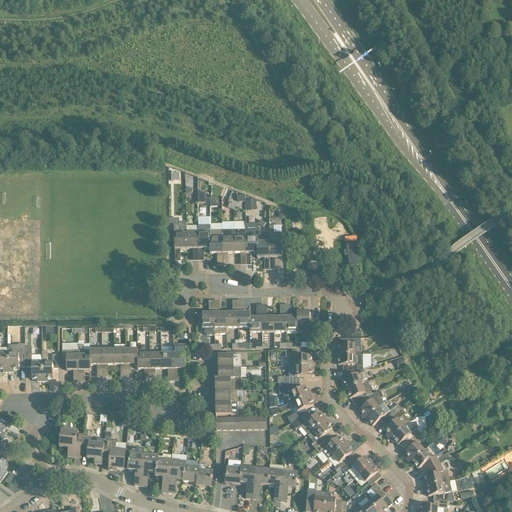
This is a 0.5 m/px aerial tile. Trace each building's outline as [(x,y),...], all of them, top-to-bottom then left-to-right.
[(219,207),(218,200),(212,197),(210,201),(211,209),(218,209),(218,207),(219,207)] [(256,201),(246,201),(247,211),(256,211),(256,201)] [(186,235),(187,235),(187,224),(179,224),(179,227),(172,227),(170,227),(169,227),(169,243),(174,243),(175,251),(186,250),(186,235)] [(210,232),(210,226),(198,226),(199,235),(198,235),(198,250),(210,250),(210,232)] [(269,243),(270,259),(282,259),(282,235),(274,234),(274,230),(270,227),(270,243),(269,243)] [(222,255),(221,231),(210,232),(210,250),(210,255),(222,255)] [(222,255),(234,255),(233,231),(222,231),(221,231),(222,255)] [(245,233),(245,231),(234,231),(233,231),(234,255),(245,255),(245,233)] [(258,244),(258,233),(245,233),(245,255),(257,254),(257,244),(258,244)] [(186,250),(198,250),(198,235),(187,235),(186,235),(186,250)] [(356,242),(346,244),(350,268),(359,266),(356,242)] [(257,259),(270,259),(269,243),(258,244),(257,244),(257,254),(257,259)] [(234,301),(234,310),(245,310),(245,301),(234,301)] [(281,315),(293,314),(292,305),(281,306),(281,315)] [(297,329),(298,329),(298,333),(310,333),(317,333),(316,329),(316,321),(310,321),(310,314),(297,314),(297,319),(297,329)] [(207,337),(215,337),(214,315),(202,315),(202,330),(204,330),(204,334),(207,337)] [(227,336),(227,330),(226,315),(214,315),(215,337),(215,336),(226,336),(227,336)] [(237,330),(239,330),(238,315),(226,315),(227,330),(237,330)] [(251,330),(250,320),(250,315),(238,315),(239,330),(250,330),(251,330)] [(250,335),(262,335),(262,319),(250,320),(251,330),(250,330),(250,335)] [(262,335),(274,334),(274,319),(262,319),(262,335)] [(274,334),(285,334),(285,319),(274,319),(274,334)] [(298,333),(298,329),(297,329),(297,319),(285,319),(285,334),(298,334),(298,333)] [(361,356),(361,340),(340,340),(340,346),(338,346),(338,351),(336,351),(336,357),(361,356)] [(394,348),(391,342),(384,343),(384,351),(394,348)] [(25,350),(25,345),(17,345),(17,346),(17,349),(8,349),(8,374),(14,374),(14,372),(19,371),(19,369),(25,369),(25,350)] [(91,367),(91,351),(89,351),(84,351),(84,346),(79,346),(79,352),(78,352),(79,372),(91,372),(91,367)] [(126,366),(126,351),(125,351),(125,346),(114,346),(114,351),(114,367),(126,366)] [(173,355),(174,371),(186,370),(185,347),(175,347),(175,352),(173,352),(173,355)] [(3,374),(8,374),(8,349),(0,349),(0,371),(3,372),(3,374)] [(43,364),(42,356),(32,356),(32,350),(25,350),(25,369),(32,369),(32,381),(37,381),(37,384),(42,383),(42,364),(43,364)] [(137,355),(138,355),(138,350),(126,351),(126,366),(137,366),(137,355)] [(91,367),(103,367),(102,351),(91,351),(91,367)] [(103,367),(114,367),(114,351),(102,351),(103,367)] [(66,372),(79,372),(78,352),(62,352),(62,366),(66,366),(66,372)] [(289,368),(314,368),(314,362),(311,362),(311,358),(300,358),(299,352),(286,352),(286,359),(289,359),(289,368)] [(42,364),(42,383),(48,383),(48,381),(53,381),(53,371),(59,371),(59,356),(53,356),(53,364),(48,364),(48,353),(42,353),(42,356),(43,364),(42,364)] [(138,371),(150,371),(149,355),(138,355),(137,355),(137,366),(138,371)] [(150,371),(162,371),(161,355),(149,355),(150,371)] [(162,371),(174,371),(173,355),(161,355),(162,371)] [(219,370),(241,369),(241,356),(218,357),(219,370)] [(357,372),(363,370),(363,356),(361,356),(336,357),(336,362),(338,362),(338,367),(343,367),(343,372),(357,372)] [(405,367),(402,360),(395,362),(398,369),(405,367)] [(286,385),(300,384),(300,379),(312,378),(312,374),(314,374),(314,368),(289,368),(289,378),(287,378),(286,385)] [(219,381),(241,380),(241,379),(241,369),(219,370),(219,380),(219,381)] [(344,392),(368,383),(363,370),(357,372),(343,372),(343,381),(343,382),(344,386),(342,387),(344,392)] [(504,379),(503,378),(503,375),(500,374),(499,375),(493,373),(491,381),(497,382),(498,382),(501,383),(502,382),(503,382),(504,379)] [(241,392),(241,380),(219,381),(219,380),(215,380),(216,393),(238,392),(241,392)] [(373,395),(372,395),(369,387),(368,383),(344,392),(346,397),(348,396),(350,401),(356,407),(367,398),(373,395)] [(294,404),(311,397),(309,392),(307,393),(305,388),(300,390),(300,384),(286,385),(287,394),(284,395),(287,405),(293,403),(294,404)] [(416,388),(409,392),(413,399),(420,395),(416,388)] [(216,405),(238,404),(238,403),(243,403),(243,398),(238,398),(238,392),(216,393),(216,405)] [(364,422),(384,405),(381,401),(382,400),(379,393),(373,395),(367,398),(356,407),(360,412),(359,412),(363,416),(361,417),(364,422)] [(292,426),(308,416),(305,411),(313,408),(311,403),(313,402),(311,397),(294,404),(297,414),(293,417),(288,420),(292,426)] [(238,404),(216,405),(216,417),(238,416),(238,404)] [(383,426),(402,410),(398,406),(390,412),(384,405),(364,422),(368,426),(370,424),(373,428),(380,422),(383,426)] [(390,441),(410,424),(404,416),(405,414),(402,410),(383,426),(387,430),(385,431),(388,435),(386,436),(390,441)] [(308,437),(327,421),(324,417),(322,418),(319,415),(311,421),(308,416),(292,426),(296,432),(301,428),(308,437)] [(316,451),(335,435),(332,431),(329,427),(331,425),(327,421),(308,437),(309,437),(308,438),(314,444),(312,446),(316,451)] [(403,450),(421,434),(417,430),(418,429),(417,428),(416,424),(411,425),(410,424),(390,441),(393,445),(395,443),(398,447),(399,446),(403,450)] [(84,436),(83,436),(78,436),(78,434),(62,432),(60,449),(69,450),(68,458),(75,459),(76,454),(81,454),(81,460),(82,455),(83,438),(84,436)] [(425,452),(424,451),(419,444),(425,439),(421,434),(403,450),(406,454),(405,455),(408,459),(406,460),(410,464),(425,452)] [(333,457),(347,445),(344,441),(342,442),(339,438),(338,439),(335,435),(316,451),(312,455),(314,458),(321,452),(328,461),(333,457)] [(90,439),(87,438),(83,438),(82,455),(88,455),(88,460),(95,461),(95,466),(102,467),(103,463),(105,442),(105,441),(97,440),(97,444),(90,444),(90,439)] [(117,443),(105,442),(103,463),(110,464),(109,472),(116,473),(116,471),(124,472),(124,470),(125,454),(126,452),(116,451),(117,443)] [(447,461),(447,462),(450,460),(446,453),(442,455),(433,444),(424,451),(425,452),(410,464),(413,469),(415,467),(418,471),(424,466),(427,471),(440,465),(447,461)] [(347,445),(333,457),(340,465),(338,466),(342,471),(356,458),(352,454),(349,451),(351,449),(347,445)] [(141,488),(144,456),(145,449),(126,448),(126,452),(125,454),(130,454),(128,471),(128,472),(136,473),(135,488),(141,488)] [(156,475),(158,457),(144,456),(141,488),(147,489),(148,474),(156,475)] [(168,495),(172,462),(171,462),(171,456),(163,456),(163,458),(158,457),(156,475),(156,479),(164,479),(162,494),(168,495)] [(359,477),(373,465),(370,460),(368,462),(365,458),(359,463),(356,458),(342,471),(345,474),(346,475),(348,473),(355,480),(359,477)] [(185,467),(186,467),(186,464),(172,462),(168,495),(174,496),(176,481),(183,481),(185,467)] [(319,470),(322,474),(331,466),(328,463),(319,470)] [(199,468),(197,485),(197,488),(211,490),(213,473),(206,472),(206,466),(205,465),(201,464),(200,469),(199,468)] [(373,465),(359,477),(364,483),(366,485),(367,483),(371,488),(381,479),(378,474),(375,470),(377,469),(373,465)] [(447,472),(444,473),(440,465),(427,471),(430,477),(424,478),(425,483),(423,483),(424,489),(450,483),(447,472)] [(199,468),(186,467),(185,467),(183,481),(183,484),(197,485),(199,468)] [(242,470),(241,470),(227,469),(226,486),(240,487),(240,485),(242,470)] [(253,501),(256,470),(241,469),(241,470),(242,470),(240,485),(248,485),(246,500),(253,501)] [(268,487),(270,472),(256,470),(253,501),(259,501),(260,486),(268,487)] [(280,504),(283,473),(270,472),(268,487),(276,488),(274,503),(280,504)] [(296,490),(298,475),(283,473),(280,504),(287,504),(288,489),(296,490)] [(334,478),(337,481),(343,476),(340,473),(334,478)] [(434,503),(448,504),(448,503),(452,503),(454,503),(450,483),(424,489),(425,494),(427,494),(428,498),(434,497),(434,503)] [(370,504),(376,511),(385,511),(388,510),(392,506),(376,486),(371,490),(377,498),(370,504)] [(324,511),(326,494),(317,493),(317,491),(310,490),(307,511),(324,511)] [(460,495),(461,503),(468,503),(470,499),(474,498),(473,493),(460,495)] [(340,511),(342,503),(336,503),(336,500),(331,499),(331,495),(326,494),(324,511),(340,511)] [(350,511),(351,507),(347,507),(348,504),(342,503),(340,511),(350,511)] [(447,510),(448,504),(434,503),(433,508),(421,507),(421,511),(418,511),(438,511),(439,509),(447,510)]
